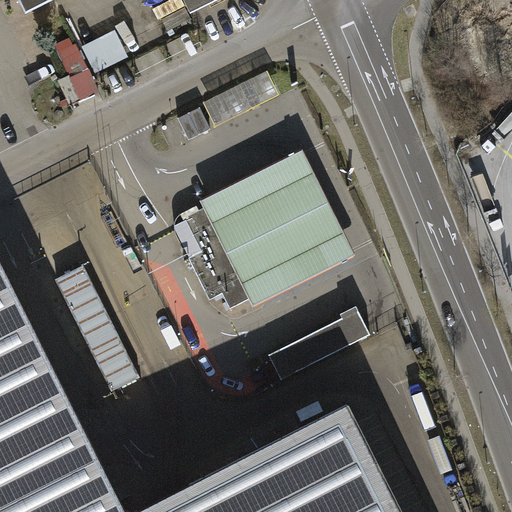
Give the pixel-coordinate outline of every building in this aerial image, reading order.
[(19,0),(26,13),(51,0),(185,0),(191,12),(214,0),(19,0)] [(115,30),(82,46),(96,74),(128,57),(115,30)] [(59,81),(70,105),(99,92),(89,69),(70,77),(69,75),(59,81)] [(215,127),(279,95),(267,71),(203,102),(215,127)] [(178,118),(189,140),(211,129),(200,107),(178,118)] [(254,297),(250,299),(253,305),(355,254),(302,150),(200,200),(204,207),(208,205),(254,297)] [(230,309),(250,299),(254,297),(208,205),(204,207),(184,217),(186,221),(175,227),(182,242),(193,236),(201,251),(188,257),(210,300),(222,294),(230,309)] [(127,511),(0,259),(0,511),(401,511),(347,404),(132,511),(127,511)] [(86,269),(57,283),(111,391),(140,377),(86,269)] [(281,379),(371,335),(356,306),(341,314),(343,317),(269,354),(281,379)]
